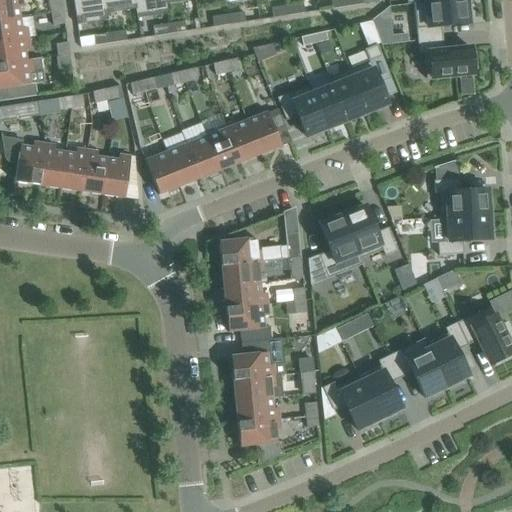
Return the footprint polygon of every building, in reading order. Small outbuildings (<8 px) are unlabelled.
[(0,0),(0,22),(20,19),(18,9),(23,8),(22,0),(0,0)] [(57,0),(49,2),(50,14),(62,13),(60,0),(57,0)] [(103,0),(72,0),(77,25),(108,20),(106,11),(105,11),(103,0)] [(103,0),(105,11),(106,11),(134,7),(135,7),(134,0),(103,0)] [(134,0),(135,7),(134,7),(136,16),(167,11),(166,2),(165,2),(164,0),(134,0)] [(348,7),(346,0),(330,0),(332,10),(348,7)] [(413,4),(417,42),(442,40),(441,27),(468,25),(467,16),(470,16),(468,0),(463,0),(419,4),(413,4)] [(303,4),(287,6),(288,16),(304,14),(303,4)] [(288,16),(287,6),(271,9),(273,19),(288,16)] [(62,13),(50,14),(52,26),(64,24),(62,13)] [(244,13),(228,15),(229,25),(245,23),(244,13)] [(229,25),(228,15),(212,18),(213,28),(229,25)] [(0,22),(0,44),(28,40),(26,29),(21,29),(20,19),(0,22)] [(184,22),(168,25),(170,35),(186,32),(184,22)] [(170,35),(168,25),(152,27),(154,37),(170,35)] [(125,31),(109,34),(111,44),(126,41),(125,31)] [(325,33),(313,35),(315,44),(327,41),(325,33)] [(111,44),(109,34),(93,36),(95,46),(111,44)] [(315,44),(313,35),(301,38),(303,47),(315,44)] [(0,44),(0,65),(26,62),(26,61),(24,52),(30,51),(28,40),(0,44)] [(442,40),(417,42),(419,55),(423,54),(426,79),(473,74),(473,70),(476,70),(474,53),(471,54),(470,49),(443,52),(442,40)] [(55,44),(57,57),(69,55),(67,43),(55,44)] [(369,62),(349,70),(366,114),(367,113),(387,105),(384,98),(396,93),(390,79),(377,45),(369,48),(364,51),(369,62)] [(26,62),(0,65),(0,89),(3,89),(5,101),(37,97),(35,84),(30,85),(28,73),(33,72),(33,71),(42,70),(40,59),(26,61),(26,62)] [(236,59),(224,62),(226,74),(238,71),(236,59)] [(226,74),(224,62),(212,65),(214,77),(226,74)] [(194,70),(182,72),(185,84),(197,82),(194,70)] [(349,70),(328,78),(332,87),(346,121),(365,114),(366,114),(349,70)] [(185,84),(182,72),(170,75),(173,87),(185,84)] [(154,78),(141,81),(144,92),(156,90),(154,78)] [(144,92),(141,81),(129,84),(132,95),(144,92)] [(310,86),(277,99),(286,121),(297,117),(305,137),(325,130),(326,130),(312,95),(313,95),(310,86)] [(116,87),(104,90),(107,101),(119,99),(116,87)] [(313,95),(312,95),(326,130),(327,129),(346,121),(332,87),(313,95)] [(107,101),(104,90),(92,92),(95,104),(107,101)] [(82,95),(69,97),(71,109),(83,107),(82,95)] [(71,109),(69,97),(57,99),(58,111),(71,109)] [(17,105),(19,119),(40,116),(38,102),(17,105)] [(267,113),(247,121),(260,155),(280,147),(267,113)] [(247,121),(226,129),(240,163),(260,155),(247,121)] [(226,129),(206,137),(219,171),(240,163),(226,129)] [(14,183),(38,186),(44,145),(33,143),(32,149),(21,147),(22,141),(2,138),(1,134),(0,134),(4,158),(5,160),(5,161),(6,162),(7,162),(8,163),(17,164),(14,183)] [(206,137),(185,146),(199,180),(219,171),(206,137)] [(38,186),(59,189),(65,153),(54,152),(55,147),(44,145),(38,186)] [(185,146),(165,154),(179,188),(199,180),(185,146)] [(59,189),(81,193),(87,151),(76,150),(75,155),(65,153),(59,189)] [(81,193),(102,196),(107,160),(97,158),(98,153),(87,151),(81,193)] [(179,188),(165,154),(145,162),(158,196),(179,188)] [(107,160),(102,196),(124,199),(130,158),(119,156),(118,161),(107,160)] [(458,180),(456,162),(434,169),(435,182),(458,180)] [(440,194),(442,219),(491,215),(490,199),(487,199),(486,191),(459,192),(458,180),(433,182),(434,195),(440,194)] [(356,208),(341,214),(359,260),(360,260),(382,251),(384,257),(396,252),(387,229),(375,233),(365,208),(357,211),(356,208)] [(359,260),(341,214),(326,220),(327,223),(319,226),(329,252),(307,260),(310,286),(311,286),(310,282),(325,276),(327,280),(362,265),(360,260),(359,260)] [(491,215),(442,219),(443,243),(437,244),(438,256),(463,255),(462,242),(490,240),(489,232),(492,232),(491,215)] [(285,234),(287,260),(300,258),(297,233),(285,234)] [(218,243),(221,267),(263,262),(262,251),(256,252),(255,239),(218,243)] [(300,258),(287,260),(288,270),(301,269),(300,258)] [(221,267),(223,288),(259,284),(258,274),(264,273),(263,262),(221,267)] [(453,272),(435,280),(441,292),(458,283),(453,272)] [(223,288),(225,310),(267,305),(266,294),(261,295),(259,284),(223,288)] [(303,288),(291,290),(292,303),(305,301),(303,288)] [(511,298),(511,293),(489,304),(490,307),(495,317),(511,308),(511,298)] [(292,303),(285,303),(286,315),(306,314),(305,301),(292,303)] [(240,332),(241,344),(271,341),(269,328),(264,328),(263,317),(268,316),(267,305),(225,310),(228,333),(240,332)] [(490,307),(456,324),(467,346),(478,341),(490,366),(494,363),(495,366),(510,359),(509,356),(511,354),(511,351),(509,345),(508,343),(511,340),(511,333),(507,323),(500,327),(499,325),(495,317),(490,307)] [(423,340),(447,390),(461,383),(460,380),(468,376),(456,352),(467,346),(456,324),(444,329),(447,335),(426,345),(423,340)] [(423,340),(389,356),(400,379),(411,373),(423,398),(431,394),(432,397),(447,390),(423,340)] [(230,357),(233,381),(275,377),(273,366),(268,366),(267,355),(272,354),(271,341),(241,344),(242,356),(230,357)] [(380,367),(358,378),(380,423),(394,415),(393,413),(401,409),(389,384),(400,379),(389,356),(377,362),(380,367)] [(299,362),(300,374),(312,373),(311,360),(299,362)] [(312,373),(300,374),(302,386),(314,384),(312,373)] [(233,381),(235,403),(271,399),(270,388),(276,388),(275,377),(233,381)] [(380,423),(358,378),(336,389),(333,383),(322,389),(333,411),(344,406),(356,431),(364,427),(365,430),(380,423)] [(322,389),(320,389),(323,421),(335,416),(333,411),(322,389)] [(235,403),(237,424),(279,420),(278,409),(272,409),(271,399),(235,403)] [(303,405),(305,417),(317,416),(316,403),(303,405)] [(317,416),(305,417),(306,429),(318,427),(317,416)] [(279,420),(237,424),(240,448),(256,446),(257,465),(283,455),(281,442),(276,443),(275,431),(280,431),(279,420)]
